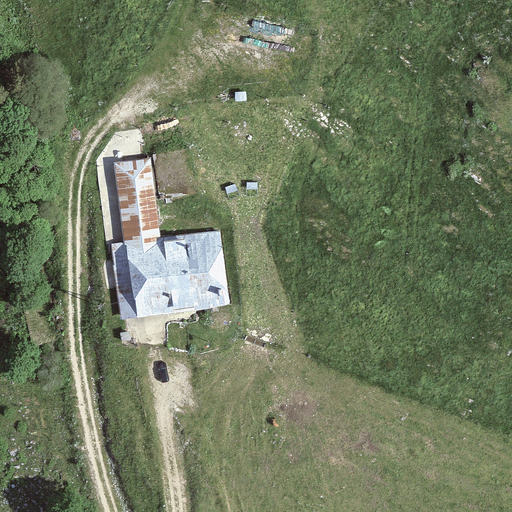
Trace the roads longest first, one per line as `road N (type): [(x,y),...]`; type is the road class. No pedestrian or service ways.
road 1 (track): [(185,0),(155,65),(86,151),(75,190),(77,353),(112,511)]
road 2 (track): [(178,511),(150,333)]
